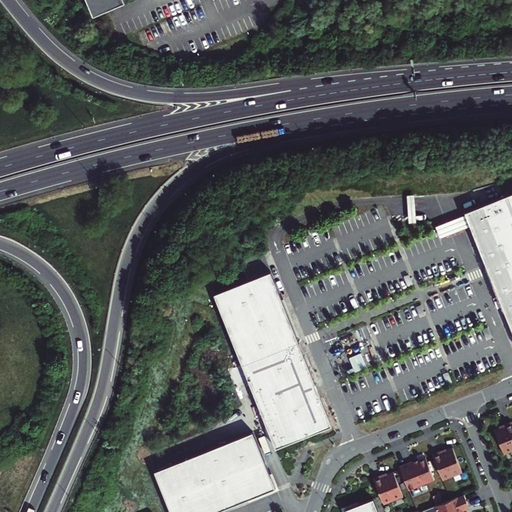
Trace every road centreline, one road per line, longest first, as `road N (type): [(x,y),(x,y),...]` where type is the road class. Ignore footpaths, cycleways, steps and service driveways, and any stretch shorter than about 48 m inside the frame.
road 1 (trunk): [(51,511),(103,390),(122,279),(146,217),(211,157),(338,114)]
road 2 (trunk): [(486,74),(361,76),(160,97),(73,67),(8,0)]
road 3 (trunk): [(486,74),(254,105),(0,167)]
road 4 (trunk): [(0,191),(154,149),(338,114)]
road 5 (trunk): [(0,242),(56,280),(84,346),(79,394),(30,511)]
road 6 (residential): [(313,511),(339,455),(464,404)]
road 7 (trunk): [(338,114),(511,94)]
